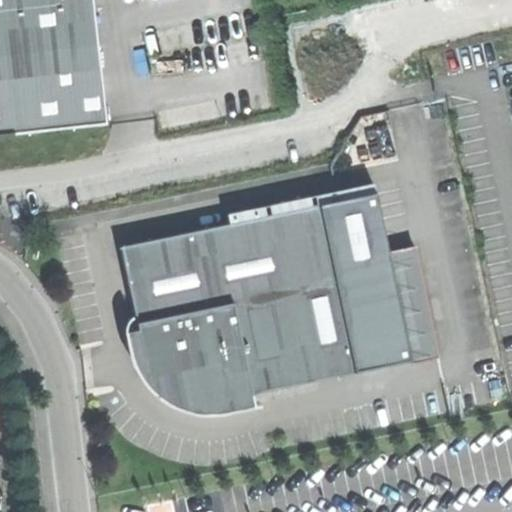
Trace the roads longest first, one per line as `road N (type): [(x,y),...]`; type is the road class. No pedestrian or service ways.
road 1 (unknown): [(118,351),(134,389),(155,411),(180,422),(249,418),(446,365),(458,336),(455,312),(422,193),(412,175),(394,169),(136,216),(108,240),(103,273)]
road 2 (tertiary): [(0,272),(29,307),(53,360),(73,511)]
road 3 (unknown): [(129,157),(106,0)]
